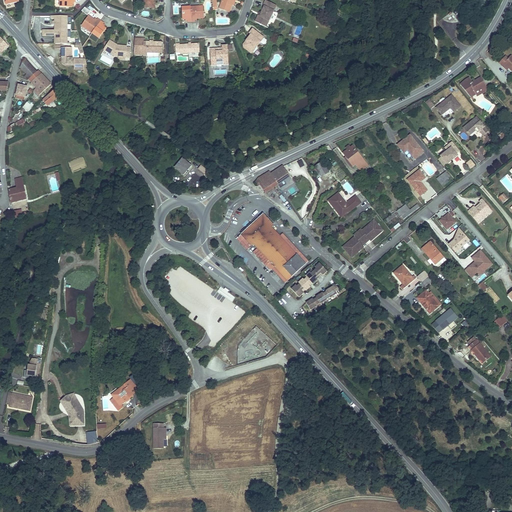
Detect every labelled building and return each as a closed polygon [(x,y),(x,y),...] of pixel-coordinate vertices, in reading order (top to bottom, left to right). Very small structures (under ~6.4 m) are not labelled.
[(259,16),(256,22),(266,27),(274,10),(277,5),(267,0),(266,0),(261,9),(264,11),(260,17),(259,16)] [(231,7),(221,3),(219,7),(230,11),(231,7)] [(84,6),(81,11),(87,15),(90,11),(84,6)] [(183,19),(185,19),(189,19),(189,21),(192,21),(196,21),(196,18),(198,18),(204,18),(204,6),(191,7),(182,7),(183,19)] [(55,15),(55,30),(67,30),(68,15),(67,15),(55,15)] [(83,25),(90,30),(98,36),(105,26),(100,23),(102,20),(99,18),(96,16),(94,19),(90,16),(83,25)] [(55,30),(43,29),(43,35),(55,35),(55,43),(67,43),(67,30),(55,30)] [(243,45),(244,49),(248,48),(250,51),(251,51),(254,47),(258,47),(265,39),(253,29),(249,33),(251,35),(243,45)] [(0,54),(9,46),(0,37),(0,36),(0,54)] [(135,37),(134,55),(143,55),(143,52),(160,53),(161,42),(143,41),(143,38),(135,37)] [(112,54),(117,54),(125,54),(125,46),(117,45),(115,44),(116,43),(109,38),(103,46),(112,54)] [(180,43),(176,43),(176,53),(181,52),(181,54),(199,52),(199,44),(181,45),(180,43)] [(219,52),(211,52),(211,59),(216,59),(217,63),(223,62),(223,66),(229,66),(227,45),(222,45),(222,48),(219,48),(219,52)] [(84,70),(88,70),(86,63),(85,59),(73,59),(73,57),(72,57),(72,47),(62,47),(62,57),(65,57),(66,65),(74,65),(74,69),(84,69),(84,70)] [(499,63),(502,66),(504,64),(508,68),(511,71),(511,57),(511,56),(508,59),(505,56),(499,63)] [(35,70),(25,58),(21,67),(31,78),(37,72),(35,70)] [(216,59),(211,59),(212,67),(223,66),(223,62),(217,63),(216,59)] [(40,72),(39,71),(37,72),(31,78),(29,80),(30,82),(31,82),(41,73),(40,72)] [(41,94),(51,84),(46,78),(41,73),(31,82),(36,88),(41,94)] [(472,83),(469,78),(464,80),(461,85),(471,97),(476,94),(475,92),(486,85),(481,77),(472,83)] [(0,81),(0,90),(8,90),(9,82),(0,81)] [(18,85),(17,95),(25,97),(27,87),(18,85)] [(477,96),(488,90),(486,85),(475,92),(476,94),(477,96)] [(48,106),(61,95),(59,93),(56,89),(43,100),(48,106)] [(443,114),(449,109),(448,107),(450,106),(451,107),(455,111),(461,106),(452,95),(446,100),(442,103),(437,107),(443,114)] [(426,101),(430,109),(434,106),(430,99),(426,101)] [(28,113),(34,105),(29,100),(22,108),(28,113)] [(470,135),(476,130),(475,129),(477,127),(480,131),(483,135),(488,131),(477,117),(464,127),(470,135)] [(397,145),(401,150),(405,147),(407,150),(412,156),(421,149),(410,135),(397,145)] [(451,147),(447,150),(440,155),(447,164),(452,160),(451,159),(453,158),(453,159),(458,155),(456,153),(459,151),(452,141),(449,144),(451,147)] [(353,146),(343,153),(346,157),(347,156),(354,165),(355,164),(360,171),(368,165),(353,146)] [(414,159),(424,152),(421,149),(412,156),(414,159)] [(347,156),(346,157),(353,166),(354,165),(347,156)] [(183,158),(175,167),(183,174),(191,165),(183,158)] [(471,160),(466,163),(471,169),(475,165),(471,160)] [(315,166),(322,177),(329,172),(323,161),(315,166)] [(271,174),(278,184),(291,175),(290,173),(289,174),(285,168),(286,166),(285,165),(283,165),(271,174)] [(420,196),(427,190),(420,181),(427,176),(422,169),(407,180),(420,196)] [(341,179),(346,176),(341,170),(337,173),(341,179)] [(446,171),(440,176),(437,179),(443,186),(450,180),(448,178),(450,176),(446,171)] [(256,185),(257,185),(259,183),(260,185),(265,193),(278,184),(271,174),(269,172),(262,176),(259,178),(257,179),(256,181),(255,183),(256,185)] [(22,178),(15,179),(17,188),(24,186),(22,178)] [(9,190),(12,203),(27,199),(24,186),(17,188),(9,189),(9,190)] [(329,201),(337,211),(340,209),(345,216),(361,203),(356,197),(351,200),(348,203),(340,192),(329,201)] [(483,218),(491,211),(481,199),(478,202),(479,203),(480,204),(475,209),(474,207),(473,206),(467,211),(476,221),(482,216),(483,218)] [(396,211),(401,216),(409,209),(405,204),(396,211)] [(340,209),(337,211),(342,218),(345,216),(340,209)] [(409,209),(401,216),(403,219),(412,212),(409,209)] [(388,222),(396,215),(394,212),(385,219),(388,222)] [(449,213),(438,220),(445,231),(456,224),(449,213)] [(262,215),(237,237),(247,248),(253,243),(257,247),(253,251),(266,265),(270,262),(274,266),(271,268),(284,283),(308,261),(295,247),(293,249),(281,235),(272,226),(274,224),(266,215),(262,215)] [(431,220),(427,223),(433,230),(437,227),(431,220)] [(349,247),(347,245),(343,248),(352,258),(358,253),(356,252),(362,247),(360,244),(363,241),(366,238),(369,241),(375,235),(376,237),(382,232),(373,222),(369,226),(371,228),(368,230),(363,234),(361,232),(360,231),(357,234),(354,237),(355,238),(356,240),(349,247)] [(367,227),(361,232),(363,234),(368,230),(371,228),(369,226),(367,227)] [(454,241),(449,246),(456,253),(469,242),(459,230),(454,241)] [(283,233),(281,235),(293,249),(295,247),(283,233)] [(355,238),(347,245),(349,247),(356,240),(355,238)] [(430,242),(422,249),(435,264),(443,258),(430,242)] [(475,262),(465,270),(472,278),(477,273),(480,276),(493,265),(481,251),(472,258),(475,262)] [(292,289),(299,298),(304,293),(303,292),(302,291),(304,289),(305,290),(307,291),(311,287),(310,286),(309,284),(311,282),(313,283),(314,285),(318,280),(317,279),(316,278),(321,273),(322,275),(323,276),(328,272),(320,263),(316,267),(317,269),(312,274),(311,272),(306,276),(307,278),(305,280),(303,279),(299,283),(300,284),(298,286),(296,285),(292,289)] [(402,265),(393,273),(405,287),(414,279),(402,265)] [(418,277),(422,282),(429,276),(425,271),(418,277)] [(429,276),(422,282),(426,287),(428,284),(429,285),(431,284),(430,282),(433,280),(429,276)] [(483,283),(479,287),(484,292),(487,289),(483,283)] [(313,298),(306,302),(311,309),(318,305),(317,304),(320,303),(327,299),(327,298),(330,297),(331,297),(332,300),(339,296),(339,289),(336,284),(326,290),(326,291),(323,293),(323,292),(316,296),(317,297),(314,299),(313,298)] [(426,291),(417,298),(430,313),(439,306),(429,294),(426,291)] [(431,292),(429,294),(439,306),(441,304),(431,292)] [(451,309),(432,324),(439,332),(457,317),(451,309)] [(492,323),(498,318),(496,315),(490,319),(492,323)] [(503,323),(498,318),(492,323),(497,328),(503,323)] [(467,342),(470,346),(476,340),(473,337),(467,342)] [(476,340),(470,346),(473,349),(472,351),(483,364),(491,357),(476,340)] [(29,365),(28,377),(37,378),(37,376),(40,377),(42,360),(35,358),(32,358),(30,361),(30,364),(29,365)] [(124,391),(122,388),(112,395),(115,398),(111,401),(119,410),(122,407),(121,405),(133,396),(133,395),(139,390),(132,380),(125,385),(127,388),(124,391)] [(66,393),(60,399),(63,403),(76,396),(73,391),(66,393)] [(9,392),(7,404),(10,405),(10,406),(30,410),(32,400),(12,396),(13,393),(9,392)] [(76,396),(63,403),(66,409),(68,407),(71,413),(71,424),(83,424),(83,410),(76,396)] [(163,424),(153,423),(153,449),(163,449),(163,439),(163,428),(163,424)] [(97,432),(86,432),(87,443),(98,443),(97,432)]
